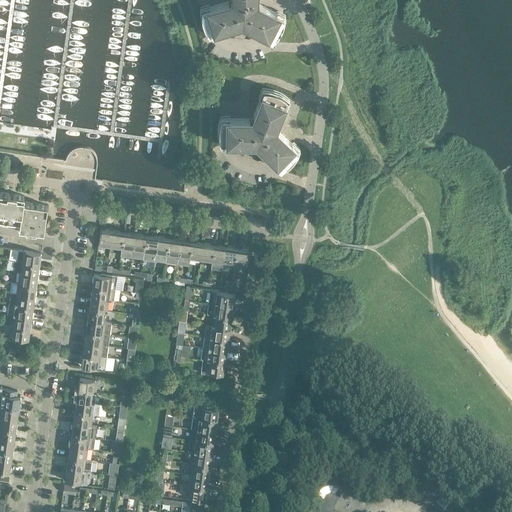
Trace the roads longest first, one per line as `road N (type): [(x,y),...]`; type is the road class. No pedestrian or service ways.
road 1 (residential): [(260,245),(221,511)]
road 2 (residential): [(260,245),(253,228),(74,203)]
road 3 (residential): [(48,385),(74,203)]
road 4 (residential): [(31,511),(48,385)]
